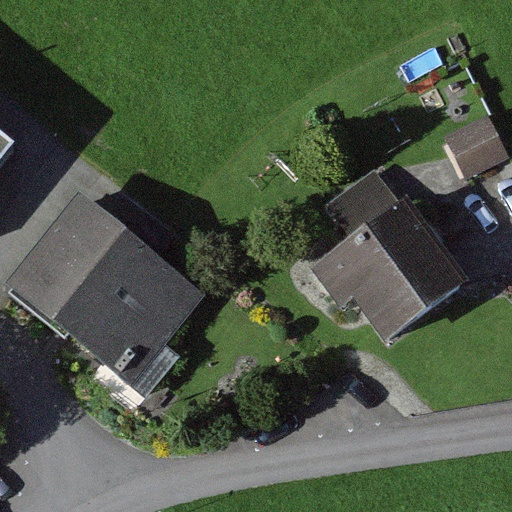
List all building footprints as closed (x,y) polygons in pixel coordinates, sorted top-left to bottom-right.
[(454,115),(471,155),(511,138),(511,135),(497,98),(454,115)] [(0,169),(28,135),(0,112),(0,169)] [(341,181),(354,204),(398,178),(384,155),(341,181)] [(225,295),(94,192),(22,284),(153,387),(225,295)] [(478,280),(420,201),(342,259),(400,338),(478,280)]
